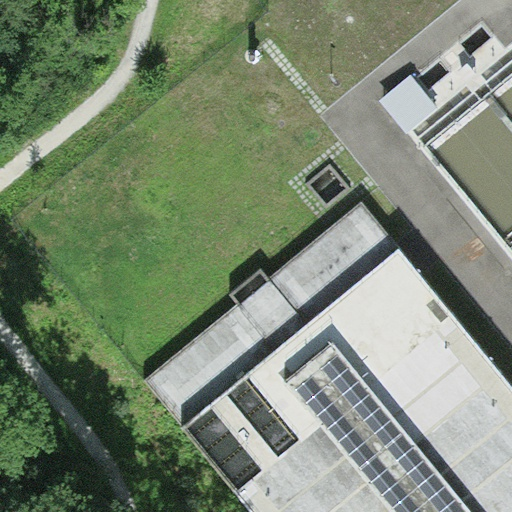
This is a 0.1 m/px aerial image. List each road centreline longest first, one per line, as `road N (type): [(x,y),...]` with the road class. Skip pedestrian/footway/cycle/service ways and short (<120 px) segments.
road 1 (track): [(0,185),(125,64),(143,0)]
road 2 (track): [(119,511),(0,324)]
